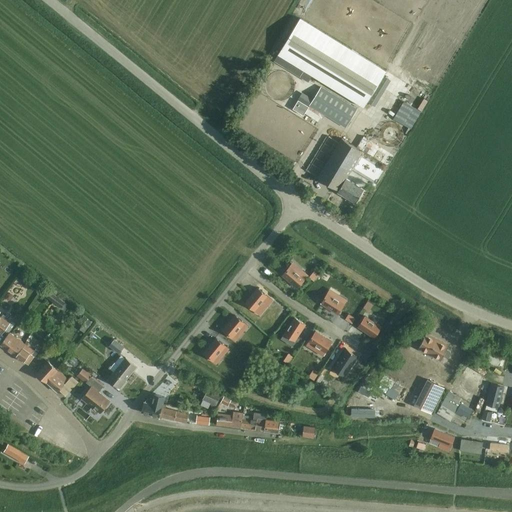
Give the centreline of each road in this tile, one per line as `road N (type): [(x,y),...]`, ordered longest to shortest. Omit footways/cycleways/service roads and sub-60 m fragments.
road 1 (unclassified): [(511,494),(207,471),(149,486),(118,511)]
road 2 (unclassified): [(298,205),(47,0)]
road 3 (unclassified): [(298,205),(426,287),(511,325)]
road 4 (residential): [(130,412),(247,268)]
road 5 (residential): [(276,436),(130,412)]
road 6 (residential): [(100,452),(0,355)]
road 7 (residential): [(247,268),(354,342)]
